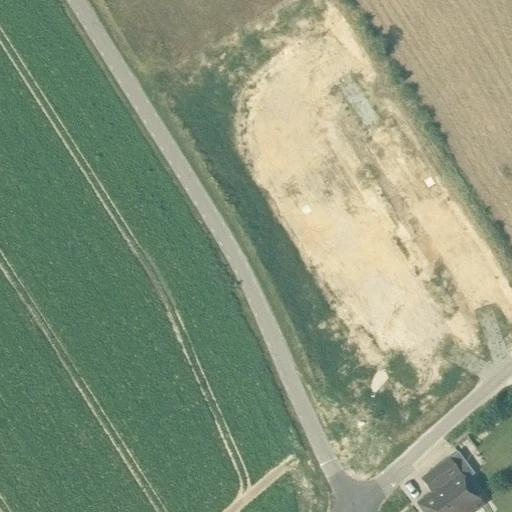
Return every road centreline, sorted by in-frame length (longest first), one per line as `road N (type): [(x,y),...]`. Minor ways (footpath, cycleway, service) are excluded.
road 1 (unclassified): [(353,511),(222,237),(74,0)]
road 2 (unclassified): [(356,511),(511,370)]
